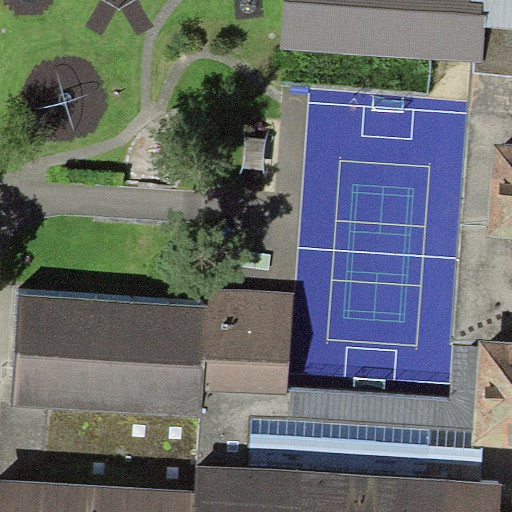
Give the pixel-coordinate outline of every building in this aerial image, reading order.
[(511,75),(511,0),(284,0),(281,47),(429,58),(475,61),(475,73),(511,75)] [(511,343),(480,341),(472,446),(511,448),(511,145),(493,144),(489,238),(511,240),(511,343)] [(208,306),(203,390),(289,395),(289,387),(295,295),(209,289),(208,306)] [(195,511),(197,491),(198,464),(203,390),(208,306),(19,294),(13,403),(1,402),(0,414),(0,511),(195,511)] [(500,511),(502,483),(198,464),(197,491),(195,511),(500,511)]
